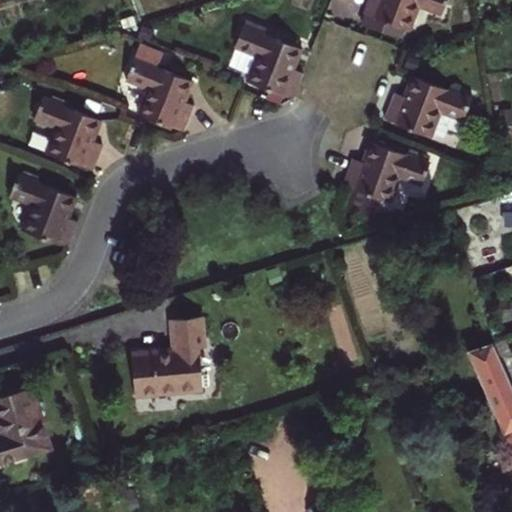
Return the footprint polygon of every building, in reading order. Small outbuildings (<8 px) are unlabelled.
[(447,0),(369,0),(365,13),(368,14),(365,23),(381,29),(397,35),(400,26),(412,30),(421,5),(443,13),(447,0)] [(298,88),(304,73),(295,70),(299,59),(303,48),(244,26),(235,48),(257,56),(248,81),(295,98),(298,88)] [(164,53),(141,44),(126,82),(147,90),(139,113),(186,130),(190,118),(195,106),(186,102),(194,81),(158,67),(164,53)] [(387,119),(433,137),(442,113),(463,121),(471,98),(413,75),(406,95),(396,92),(392,105),(387,119)] [(103,120),(44,97),(35,120),(56,128),(47,153),(94,170),(104,144),(95,141),(99,130),(103,120)] [(364,161),(355,158),(350,171),(345,184),(355,188),(347,211),(373,221),(381,197),(391,201),(401,176),(422,184),(430,163),(371,141),(364,161)] [(23,229),(69,246),(74,233),(79,220),(70,217),(77,196),(19,174),(11,197),(32,204),(23,229)] [(230,289),(216,293),(230,334),(243,329),(230,289)] [(171,319),(173,348),(132,351),(134,374),(136,396),(203,390),(200,348),(206,346),(204,316),(171,319)] [(498,355),(511,356),(506,339),(493,343),(498,355)] [(511,385),(498,355),(493,343),(492,342),(468,350),(500,423),(511,449),(511,385)] [(0,463),(50,449),(33,389),(0,398),(0,463)]
